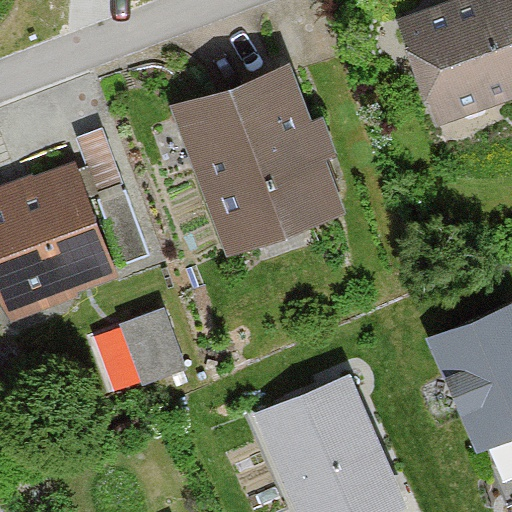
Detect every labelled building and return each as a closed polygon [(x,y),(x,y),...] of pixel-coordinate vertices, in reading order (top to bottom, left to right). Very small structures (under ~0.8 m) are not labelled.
[(511,0),(463,0),(399,23),(437,134),(511,107),(511,0)] [(288,71),(168,115),(225,269),(346,225),(288,71)] [(88,158),(133,268),(161,257),(108,127),(80,138),(88,158)] [(0,193),(0,258),(22,313),(133,268),(88,158),(0,193)] [(511,306),(434,343),(503,493),(511,488),(511,306)] [(171,308),(124,325),(146,387),(193,371),(171,308)] [(379,511),(404,501),(348,376),(251,419),(292,511),(379,511)]
